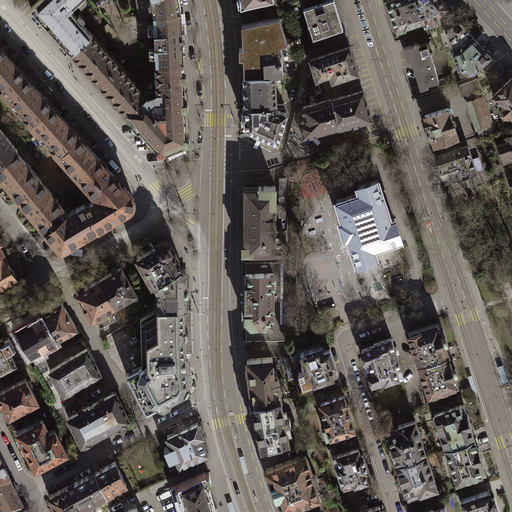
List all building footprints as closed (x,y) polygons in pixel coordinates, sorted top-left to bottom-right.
[(79,0),(38,0),(31,6),(71,52),(92,34),(70,8),(79,0)] [(153,14),(150,0),(135,0),(136,2),(138,16),(153,14)] [(179,0),(150,0),(153,14),(181,12),(179,0)] [(323,0),(300,0),(313,38),(343,28),(333,0),(327,0),(324,1),(323,0)] [(415,0),(387,0),(395,27),(405,24),(405,26),(422,21),(415,0)] [(415,0),(422,21),(430,18),(432,20),(447,6),(441,0),(415,0)] [(156,63),(184,62),(181,12),(153,14),(156,63)] [(279,16),(242,24),(243,46),(239,46),(239,56),(243,56),(244,73),(275,73),(283,73),(281,44),(288,42),(279,16)] [(460,45),(472,34),(464,25),(462,22),(460,21),(458,21),(456,22),(455,24),(447,30),(452,48),(460,45)] [(106,22),(100,27),(110,39),(117,34),(106,22)] [(100,27),(92,34),(71,52),(99,83),(127,58),(117,46),(110,53),(105,46),(111,40),(110,39),(100,27)] [(460,45),(452,48),(461,73),(474,70),(482,63),(491,55),(484,46),(482,47),(480,43),(472,34),(460,45)] [(407,47),(419,86),(439,80),(431,51),(433,50),(430,40),(407,47)] [(349,46),(311,59),(317,78),(331,74),(333,81),(358,73),(349,46)] [(0,89),(5,94),(25,76),(0,48),(0,89)] [(491,55),(482,63),(487,69),(496,60),(491,55)] [(133,65),(127,58),(99,83),(127,113),(147,95),(131,78),(145,63),(133,65)] [(184,62),(156,63),(155,91),(185,89),(184,62)] [(275,73),(244,73),(245,105),(275,104),(275,73)] [(5,94),(31,124),(52,106),(25,76),(5,94)] [(479,137),(497,131),(479,77),(458,83),(461,92),(465,91),(479,137)] [(511,77),(493,95),(501,104),(501,111),(504,114),(510,113),(511,114),(511,77)] [(147,95),(127,113),(165,156),(188,147),(185,89),(157,91),(155,91),(152,91),(147,95)] [(344,96),(332,99),(339,126),(372,118),(365,96),(364,95),(362,90),(344,96)] [(332,99),(302,106),(306,120),(302,120),(301,124),(303,135),(339,126),(332,99)] [(275,104),(245,105),(246,116),(246,127),(262,134),(278,141),(286,112),(284,103),(275,104)] [(31,124),(58,154),(78,136),(52,106),(31,124)] [(424,115),(433,145),(458,137),(449,107),(424,115)] [(0,163),(16,150),(17,149),(0,128),(0,163)] [(498,144),(505,162),(511,159),(511,135),(505,138),(506,141),(498,144)] [(58,154),(87,185),(97,176),(102,182),(112,172),(78,136),(58,154)] [(457,177),(476,171),(468,145),(436,155),(445,183),(458,179),(457,177)] [(0,163),(0,175),(19,199),(41,181),(16,150),(0,163)] [(85,205),(98,227),(130,209),(132,206),(134,202),(133,196),(131,193),(112,172),(102,182),(97,176),(87,185),(98,198),(96,201),(93,201),(85,205)] [(360,192),(337,200),(343,220),(340,221),(345,237),(348,236),(357,263),(377,256),(374,247),(401,239),(395,218),(391,219),(378,179),(358,186),(360,192)] [(19,199),(45,230),(64,214),(66,212),(61,206),(62,205),(41,181),(19,199)] [(265,261),(285,261),(285,230),(274,230),(275,186),(258,186),(258,190),(249,189),(246,194),(245,243),(242,243),(242,252),(245,252),(246,261),(265,261)] [(60,249),(98,227),(85,205),(84,203),(70,212),(71,214),(66,216),(64,214),(45,230),(60,249)] [(155,285),(182,268),(177,260),(179,256),(176,251),(172,250),(168,244),(163,242),(136,257),(153,286),(155,285)] [(10,266),(1,251),(0,251),(0,283),(14,276),(14,271),(12,267),(10,266)] [(285,339),(285,261),(265,261),(246,261),(245,339),(285,339)] [(115,304),(137,292),(121,265),(100,277),(115,304)] [(182,268),(155,285),(158,290),(158,307),(185,307),(185,294),(188,292),(188,286),(185,284),(185,273),(182,268)] [(92,318),(115,304),(100,277),(76,291),(92,318)] [(55,339),(77,327),(61,300),(40,312),(55,339)] [(336,306),(320,311),(323,319),(338,314),(336,306)] [(185,307),(158,307),(140,316),(141,365),(127,373),(145,410),(147,412),(187,391),(189,387),(188,376),(187,357),(190,357),(190,348),(186,348),(185,336),(187,333),(187,328),(185,326),(185,307)] [(32,353),(55,339),(40,312),(16,326),(32,353)] [(408,332),(418,364),(448,354),(439,322),(408,332)] [(0,336),(0,371),(16,363),(2,336),(0,336)] [(385,380),(399,376),(396,367),(400,366),(391,337),(373,343),(374,345),(361,349),(372,383),(384,379),(385,380)] [(309,383),(334,376),(330,364),(334,363),(330,348),(322,350),(321,345),(300,351),(309,383)] [(50,370),(63,394),(101,371),(87,348),(50,370)] [(418,364),(428,395),(459,384),(448,354),(418,364)] [(272,357),(247,359),(252,403),(281,399),(277,373),(274,373),(272,357)] [(0,391),(0,402),(7,417),(38,401),(26,378),(0,391)] [(68,416),(82,443),(130,419),(116,392),(94,403),(80,410),(68,416)] [(75,400),(80,410),(94,403),(89,393),(75,400)] [(326,438),(355,429),(344,395),(320,402),(324,415),(322,415),(326,427),(323,428),(326,438)] [(281,399),(252,403),(256,424),(259,439),(261,447),(290,440),(281,399)] [(434,413),(445,447),(474,438),(463,403),(434,413)] [(15,431),(34,468),(65,452),(53,428),(47,431),(41,418),(15,431)] [(426,454),(416,420),(398,425),(400,431),(388,435),(396,463),(426,454)] [(175,456),(178,464),(205,452),(198,435),(201,434),(196,421),(165,434),(169,444),(162,447),(168,459),(175,456)] [(445,447),(456,482),(481,474),(478,463),(483,461),(479,448),(477,448),(474,438),(445,447)] [(336,464),(342,483),(353,480),(354,483),(368,479),(365,470),(368,469),(363,453),(361,454),(358,447),(336,454),(339,463),(336,464)] [(437,487),(426,454),(396,463),(406,491),(418,487),(420,493),(437,487)] [(266,468),(281,509),(319,496),(313,480),(317,478),(315,474),(311,475),(309,468),(311,468),(307,456),(299,459),(298,457),(266,468)] [(127,483),(116,461),(96,471),(107,494),(114,491),(114,490),(127,483)] [(0,495),(10,490),(0,469),(0,495)] [(107,494),(96,471),(67,486),(73,496),(74,495),(81,508),(107,494)] [(217,511),(212,495),(205,472),(171,487),(178,511),(217,511)] [(73,496),(67,486),(59,490),(56,490),(54,491),(53,493),(49,495),(56,507),(55,509),(55,511),(82,511),(81,508),(74,495),(73,496)] [(0,511),(21,511),(10,490),(0,495),(0,511)] [(489,490),(461,499),(465,511),(499,511),(494,495),(491,496),(489,490)]
